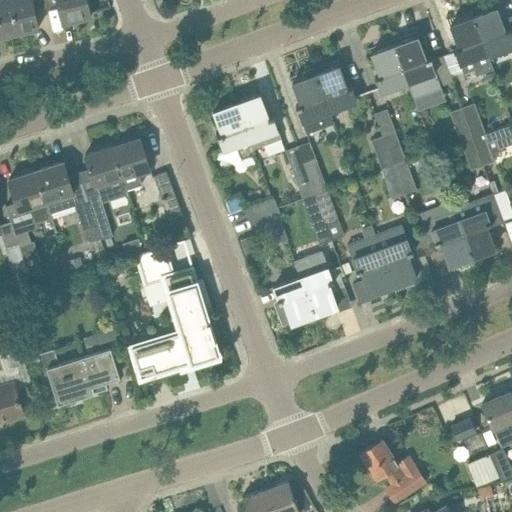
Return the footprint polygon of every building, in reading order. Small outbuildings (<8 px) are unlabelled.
[(0,0),(0,35),(10,33),(8,25),(2,0),(0,0)] [(39,27),(32,0),(2,0),(8,25),(10,33),(39,27)] [(57,0),(62,22),(91,15),(87,0),(57,0)] [(485,50),(486,50),(509,42),(511,49),(511,13),(501,18),(497,6),(472,15),(485,50)] [(450,24),(451,28),(456,42),(452,44),(458,60),(461,72),(474,67),(476,73),(492,66),(486,50),(485,50),(472,15),(450,24)] [(426,58),(418,35),(393,44),(406,79),(413,96),(441,85),(435,69),(436,69),(431,56),(426,58)] [(371,52),(373,57),(379,75),(374,77),(379,89),(406,79),(393,44),(371,52)] [(339,64),(315,73),(328,108),(329,108),(357,97),(352,85),(347,86),(339,64)] [(494,71),(487,73),(490,82),(497,79),(494,71)] [(292,81),(294,87),(300,104),(295,105),(300,118),(302,118),(307,132),(333,122),(329,108),(328,108),(315,73),(292,81)] [(268,115),(260,93),(236,101),(254,147),(281,137),(273,114),(268,115)] [(223,148),(231,145),(235,143),(240,157),(255,151),(254,147),(236,101),(213,110),(221,132),(217,134),(218,137),(223,148)] [(471,133),(483,129),(473,101),(460,106),(471,133)] [(459,138),(471,133),(460,106),(449,110),(459,138)] [(511,121),(484,131),(483,129),(471,133),(482,163),(491,159),(490,156),(499,153),(498,149),(505,146),(504,144),(511,141),(511,121)] [(393,162),(404,158),(395,130),(382,135),(393,162)] [(482,163),(471,133),(459,138),(470,168),(482,163)] [(393,162),(382,135),(371,139),(381,167),(393,162)] [(151,171),(140,136),(113,144),(128,189),(143,185),(140,175),(151,171)] [(314,191),(326,186),(310,141),(297,145),(314,191)] [(85,153),(87,160),(97,192),(88,195),(101,238),(113,234),(99,187),(110,184),(114,198),(129,194),(128,189),(113,144),(85,153)] [(303,195),(314,191),(297,145),(286,149),(303,195)] [(404,192),(415,188),(404,158),(393,162),(404,192)] [(71,183),(64,160),(37,169),(51,213),(76,205),(86,237),(93,240),(101,238),(88,195),(87,196),(82,180),(71,183)] [(404,192),(393,162),(381,167),(391,196),(404,192)] [(9,178),(11,184),(16,201),(5,204),(10,220),(19,245),(21,245),(23,252),(33,249),(26,226),(52,217),(51,213),(37,169),(9,178)] [(153,175),(169,218),(181,213),(166,170),(153,175)] [(489,181),(493,192),(498,191),(493,179),(489,181)] [(314,191),(325,222),(338,217),(326,186),(314,191)] [(325,222),(314,191),(303,195),(314,226),(325,222)] [(278,204),(274,194),(262,198),(243,205),(247,216),(278,204)] [(456,207),(453,201),(451,202),(471,255),(495,246),(487,224),(502,218),(493,194),(456,207)] [(451,202),(421,213),(427,231),(430,229),(435,243),(440,241),(448,263),(471,255),(451,202)] [(283,218),(278,204),(247,216),(252,229),(270,223),(277,242),(287,238),(280,219),(283,218)] [(0,223),(0,233),(2,233),(7,249),(19,245),(10,220),(0,223)] [(413,251),(402,222),(374,233),(390,276),(393,284),(416,275),(408,252),(413,251)] [(393,284),(390,276),(374,233),(346,243),(356,271),(361,270),(369,292),(393,284)] [(164,244),(136,253),(146,283),(152,281),(168,330),(131,341),(143,381),(219,358),(214,339),(215,338),(209,319),(208,320),(204,309),(210,307),(201,279),(196,281),(191,267),(172,272),(164,244)] [(337,289),(323,249),(295,259),(301,276),(314,312),(337,304),(333,290),(337,289)] [(79,258),(68,261),(71,273),(83,269),(79,258)] [(7,292),(32,284),(26,265),(25,266),(25,265),(11,270),(14,277),(3,280),(7,292)] [(278,307),(277,308),(282,324),(314,312),(301,276),(273,286),(277,297),(276,297),(277,299),(276,300),(278,307)] [(0,368),(0,419),(23,413),(14,384),(30,379),(24,360),(19,340),(0,346),(0,359),(2,368),(0,368)] [(58,402),(94,391),(92,383),(119,375),(113,356),(110,347),(54,365),(50,352),(35,356),(39,371),(45,390),(53,388),(58,402)] [(511,394),(510,390),(482,402),(492,425),(501,445),(511,440),(511,394)] [(476,429),(470,416),(451,424),(457,438),(476,429)] [(408,455),(397,462),(382,438),(360,452),(376,476),(384,471),(392,482),(386,486),(394,500),(425,480),(408,455)] [(511,472),(511,466),(504,447),(491,452),(500,474),(501,478),(511,472)] [(500,474),(491,452),(468,462),(478,484),(500,474)] [(297,511),(300,511),(288,479),(265,487),(273,511),(297,511)] [(273,511),(265,487),(242,496),(247,511),(273,511)] [(417,511),(451,511),(446,503),(432,511),(429,511),(426,506),(417,511)]
